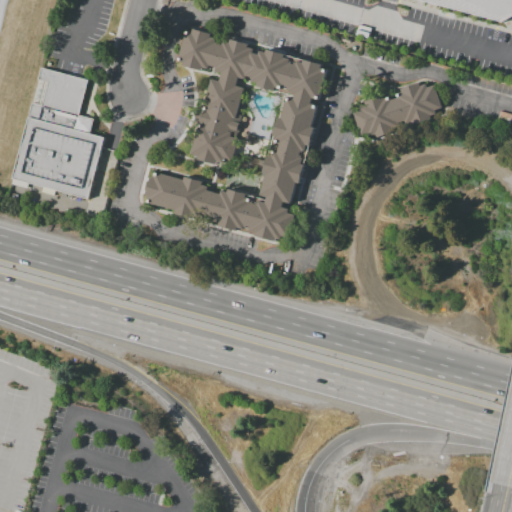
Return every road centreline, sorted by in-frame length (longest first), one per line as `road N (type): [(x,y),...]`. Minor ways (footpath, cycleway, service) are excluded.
road 1 (motorway): [(0,285),(511,430)]
road 2 (motorway): [(447,364),(0,243)]
road 3 (motorway): [(0,315),(146,379),(221,472)]
road 4 (motorway): [(352,440),(407,433),(511,448)]
